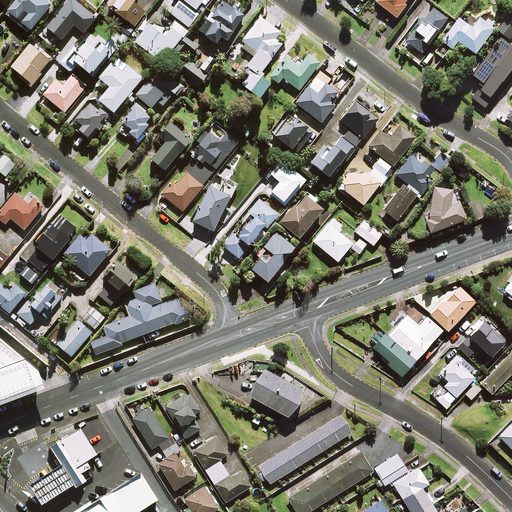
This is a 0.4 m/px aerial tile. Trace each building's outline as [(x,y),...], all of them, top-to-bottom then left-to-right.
[(15,0),(12,4),(6,11),(17,19),(23,12),(27,15),(20,22),(30,30),(52,4),(47,0),(15,0)] [(94,19),(72,0),(71,0),(47,29),(61,41),(75,24),(84,32),(94,19)] [(135,0),(117,0),(111,9),(134,26),(145,11),(133,3),(135,0)] [(176,18),(188,27),(198,14),(179,0),(169,13),(176,18)] [(210,0),(182,0),(195,10),(201,2),(206,6),(210,0)] [(377,0),(397,15),(406,3),(405,2),(405,0),(377,0)] [(243,16),(222,1),(215,11),(213,10),(198,31),(216,43),(221,36),(226,40),(243,16)] [(448,18),(433,6),(407,39),(422,51),(448,18)] [(511,33),(511,11),(498,29),(509,37),(511,33)] [(442,39),(444,40),(436,50),(443,55),(450,45),(453,47),(459,39),(476,52),(494,27),(480,16),(472,26),(459,16),(442,39)] [(246,66),(259,75),(281,45),(274,39),(279,32),(259,17),(241,41),(256,52),(246,66)] [(173,48),(184,35),(189,28),(188,27),(176,18),(168,29),(154,18),(136,42),(162,62),(173,48)] [(198,46),(184,35),(173,48),(182,55),(185,51),(190,56),(198,46)] [(483,80),(472,95),(486,105),(511,69),(511,44),(500,36),(473,73),(483,80)] [(93,49),(84,41),(77,49),(74,47),(60,63),(70,72),(77,63),(92,76),(104,63),(118,46),(109,38),(102,46),(99,43),(93,49)] [(50,61),(29,43),(10,66),(31,83),(50,61)] [(319,63),(308,54),(298,66),(287,57),(270,78),(277,83),(282,77),(298,90),(319,63)] [(208,55),(199,67),(188,58),(181,66),(202,82),(205,78),(217,62),(208,55)] [(142,78),(116,57),(98,78),(109,87),(98,100),(113,112),(142,78)] [(259,75),(246,66),(243,70),(249,75),(241,84),(259,98),(270,83),(259,75)] [(162,106),(172,94),(177,98),(185,88),(159,67),(151,76),(155,79),(151,83),(147,80),(135,95),(151,108),(157,101),(162,106)] [(85,87),(71,75),(63,86),(55,80),(43,95),(64,112),(85,87)] [(337,92),(316,76),(295,103),(320,122),(333,106),(329,102),(337,92)] [(377,119),(354,101),(339,120),(362,138),(377,119)] [(98,110),(88,102),(71,123),(91,140),(111,116),(100,107),(98,110)] [(125,137),(129,133),(136,139),(147,125),(144,123),(150,116),(135,105),(126,117),(116,130),(125,137)] [(312,132),(289,114),(273,135),(296,153),(312,132)] [(190,140),(171,123),(159,136),(165,142),(151,159),(163,170),(190,140)] [(415,137),(399,125),(389,138),(380,131),(368,147),(393,166),(415,137)] [(195,142),(198,144),(190,154),(198,160),(188,173),(186,172),(176,185),(172,181),(162,195),(183,211),(217,167),(237,141),(226,132),(219,140),(208,132),(206,134),(203,131),(195,142)] [(361,141),(348,131),(342,138),(340,137),(323,158),(318,153),(310,163),(331,179),(361,141)] [(450,161),(440,154),(432,165),(441,172),(450,161)] [(15,164),(4,155),(0,159),(0,171),(5,176),(15,164)] [(407,187),(416,194),(419,196),(431,181),(427,178),(433,170),(424,163),(423,165),(410,155),(395,175),(408,185),(407,187)] [(390,166),(380,159),(367,174),(349,172),(337,187),(343,192),(345,190),(362,205),(385,177),(383,175),(390,166)] [(270,193),(285,205),(305,180),(284,163),(272,178),(278,183),(270,193)] [(407,187),(403,184),(383,210),(396,220),(416,194),(407,187)] [(230,196),(209,185),(191,220),(212,230),(230,196)] [(452,190),(433,187),(428,218),(426,221),(430,232),(465,219),(459,202),(450,206),(452,190)] [(0,208),(0,220),(4,224),(10,217),(24,229),(44,205),(29,192),(24,199),(15,191),(0,208)] [(315,199),(308,193),(305,197),(302,194),(280,223),(299,238),(322,209),(313,202),(315,199)] [(278,215),(258,199),(247,212),(253,216),(248,222),(245,220),(236,231),(234,230),(222,245),(237,258),(264,225),(267,227),(278,215)] [(25,260),(41,272),(68,239),(65,238),(74,227),(58,214),(35,245),(36,246),(25,260)] [(342,226),(332,218),(313,241),(337,261),(352,243),(337,231),(342,226)] [(361,236),(351,250),(359,255),(369,242),(373,245),(381,234),(364,220),(355,232),(361,236)] [(410,233),(401,228),(393,241),(402,246),(410,233)] [(273,253),(271,256),(269,254),(261,254),(250,268),(267,281),(294,247),(274,232),(263,246),(273,253)] [(110,249),(91,234),(86,240),(79,234),(63,254),(89,275),(110,249)] [(0,249),(0,268),(9,257),(0,249)] [(98,295),(110,305),(120,294),(121,295),(136,276),(118,260),(104,277),(109,282),(98,295)] [(511,297),(511,277),(503,289),(505,291),(502,295),(510,301),(511,297)] [(11,292),(0,282),(0,305),(9,313),(25,293),(16,286),(11,292)] [(139,336),(174,322),(175,324),(189,319),(180,297),(171,301),(150,308),(149,305),(161,300),(154,283),(133,291),(136,298),(124,303),(129,316),(103,326),(106,336),(90,342),(95,355),(119,346),(123,344),(122,342),(139,336)] [(49,312),(61,297),(46,285),(30,304),(27,301),(17,313),(30,324),(40,312),(45,316),(46,316),(47,316),(48,316),(48,315),(49,315),(49,314),(49,313),(49,312)] [(443,302),(442,300),(429,314),(447,331),(474,301),(458,286),(443,302)] [(104,317),(93,308),(84,320),(94,329),(104,317)] [(386,335),(415,360),(441,329),(425,316),(417,325),(404,314),(386,335)] [(92,331),(77,319),(57,344),(71,356),(92,331)] [(504,341),(483,321),(468,335),(490,355),(504,341)] [(415,360),(386,335),(379,330),(371,340),(375,344),(372,348),(390,362),(388,365),(402,376),(415,360)] [(0,396),(41,381),(35,367),(0,339),(0,396)] [(474,351),(464,341),(457,347),(468,357),(474,351)] [(511,351),(481,384),(491,394),(511,372),(511,373),(511,351)] [(448,390),(456,397),(474,377),(468,372),(472,367),(458,354),(439,373),(446,379),(447,381),(443,385),(448,390)] [(273,367),(265,363),(248,395),(288,416),(302,389),(271,372),(273,367)] [(479,390),(473,385),(465,394),(470,399),(479,390)] [(456,397),(448,390),(444,395),(437,389),(431,395),(445,408),(456,397)] [(199,410),(188,392),(165,407),(171,415),(173,414),(181,427),(179,428),(185,438),(200,428),(194,418),(195,417),(194,414),(199,410)] [(157,444),(168,438),(150,408),(132,419),(150,449),(157,444)] [(351,432),(340,415),(259,466),(270,484),(351,432)] [(511,420),(498,436),(511,449),(511,420)] [(78,429),(48,448),(59,466),(72,486),(73,488),(85,482),(80,474),(89,469),(84,462),(95,456),(78,429)] [(168,438),(157,444),(165,458),(176,452),(179,449),(172,436),(168,438)] [(227,452),(216,436),(193,451),(225,502),(252,485),(245,474),(247,473),(232,449),(227,452)] [(165,458),(157,462),(173,489),(196,476),(188,464),(184,466),(176,452),(165,458)] [(306,511),(373,470),(361,452),(288,498),(296,511),(306,511)] [(391,480),(410,511),(443,511),(441,508),(436,511),(421,487),(428,483),(417,466),(408,472),(396,453),(373,467),(380,478),(377,480),(381,487),(391,480)] [(72,486),(59,466),(44,476),(26,487),(39,506),(55,496),(72,486)] [(78,511),(138,511),(156,501),(139,474),(78,511)] [(211,511),(218,508),(205,486),(184,499),(190,507),(184,510),(185,511),(211,511)] [(388,511),(381,499),(359,511),(388,511)]
